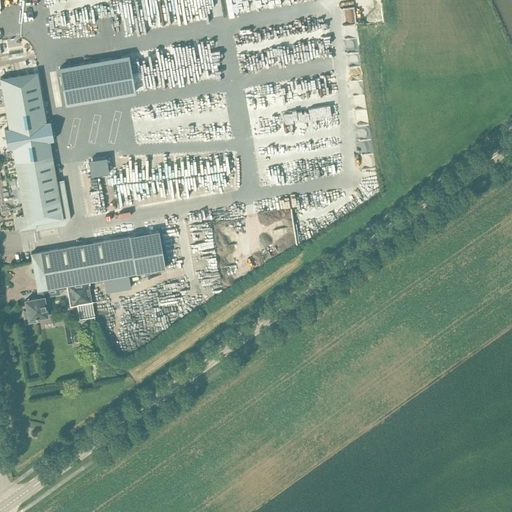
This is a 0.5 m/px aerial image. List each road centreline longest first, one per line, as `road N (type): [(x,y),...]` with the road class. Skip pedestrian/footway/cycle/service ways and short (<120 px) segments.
road 1 (secondary): [(6,506),(427,207)]
road 2 (residential): [(162,511),(341,377),(506,343)]
road 3 (residential): [(427,207),(474,271),(506,343)]
